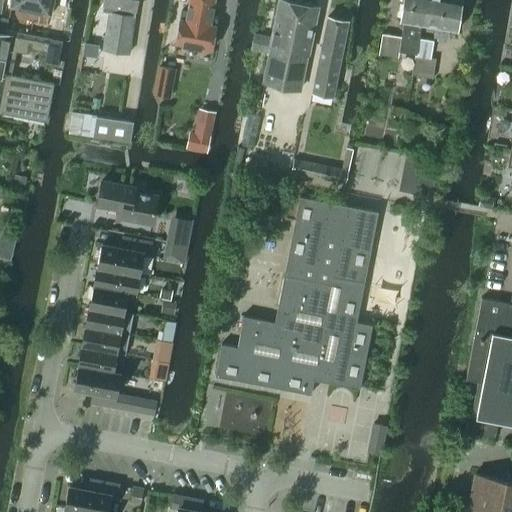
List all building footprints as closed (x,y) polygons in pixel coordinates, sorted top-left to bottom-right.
[(6,29),(7,27),(8,18),(0,16),(3,0),(0,0),(0,28),(6,30),(6,29)] [(50,13),(52,0),(11,0),(11,5),(8,18),(7,27),(18,29),(22,7),(50,13)] [(136,10),(137,0),(103,0),(102,11),(109,12),(103,49),(129,53),(135,10),(136,10)] [(189,0),(188,12),(182,11),(181,18),(178,17),(173,44),(211,51),(216,24),(210,23),(214,0),(189,0)] [(312,43),(320,6),(288,0),(278,0),(271,37),(255,34),(253,49),(269,52),(264,81),(301,89),(311,42),(312,43)] [(423,25),(426,0),(403,0),(400,21),(405,22),(403,37),(381,34),(378,54),(398,57),(399,50),(401,50),(415,53),(417,53),(420,38),(422,25),(423,25)] [(426,0),(423,25),(435,27),(433,36),(445,38),(447,37),(448,29),(456,30),(460,0),(426,0)] [(334,96),(349,21),(328,16),(314,91),(334,96)] [(0,76),(4,77),(5,74),(11,75),(16,51),(26,53),(27,47),(30,35),(30,34),(6,29),(6,30),(0,28),(0,76)] [(58,65),(62,41),(49,38),(49,39),(46,51),(44,62),(58,65)] [(431,58),(433,40),(420,38),(417,53),(415,53),(411,75),(432,78),(435,59),(431,58)] [(84,42),(82,55),(98,58),(101,45),(84,42)] [(170,98),(175,69),(158,66),(153,95),(170,98)] [(4,77),(0,76),(0,111),(12,114),(20,77),(11,75),(5,74),(4,77)] [(45,121),(52,90),(53,84),(20,77),(12,114),(45,121)] [(406,98),(408,89),(395,86),(393,95),(406,98)] [(71,112),(68,132),(93,136),(130,141),(133,121),(71,112)] [(204,152),(207,153),(207,150),(211,135),(194,132),(192,131),(189,134),(186,148),(204,152)] [(430,196),(437,164),(405,158),(399,190),(430,196)] [(292,174),(320,179),(345,184),(348,169),(323,164),(295,159),(292,174)] [(14,174),(12,186),(24,189),(26,177),(14,174)] [(152,222),(157,196),(134,191),(134,187),(101,181),(97,204),(123,209),(121,216),(152,222)] [(222,343),(216,374),(311,393),(315,372),(329,374),(328,381),(360,388),(373,323),(357,320),(379,211),(300,195),(275,320),(244,314),(237,346),(222,343)] [(174,216),(169,242),(186,245),(191,219),(174,216)] [(0,237),(0,258),(5,259),(9,260),(11,261),(17,238),(10,236),(1,234),(0,237)] [(102,243),(97,265),(138,273),(142,252),(150,254),(152,243),(122,237),(120,247),(102,243)] [(166,241),(164,252),(183,256),(186,245),(169,242),(166,241)] [(97,265),(93,285),(127,292),(134,294),(138,273),(97,265)] [(93,285),(90,305),(123,312),(127,292),(93,285)] [(511,302),(482,297),(471,354),(466,378),(478,380),(468,430),(495,436),(498,420),(511,422),(511,302)] [(133,314),(123,312),(90,305),(86,325),(129,334),(133,314)] [(86,325),(82,345),(115,352),(115,353),(125,355),(129,334),(86,325)] [(111,372),(111,371),(115,353),(115,352),(82,345),(78,365),(111,372)] [(120,407),(122,395),(115,394),(119,373),(111,371),(111,372),(78,365),(74,388),(92,391),(99,392),(97,402),(120,407)] [(129,397),(122,395),(120,407),(127,408),(129,397)] [(136,398),(129,397),(127,408),(133,409),(136,398)] [(136,398),(133,409),(140,410),(142,399),(136,398)] [(140,410),(147,412),(149,401),(142,399),(140,410)] [(149,401),(147,412),(154,413),(156,402),(149,401)] [(380,453),(385,425),(374,423),(368,450),(380,453)] [(511,511),(511,480),(474,473),(466,511),(511,511)] [(69,485),(65,507),(88,511),(106,511),(110,495),(117,496),(119,485),(96,480),(94,490),(87,489),(69,485)] [(140,503),(143,489),(133,487),(130,501),(140,503)] [(194,509),(196,499),(173,495),(171,506),(178,507),(177,511),(208,511),(201,511),(194,509)]
